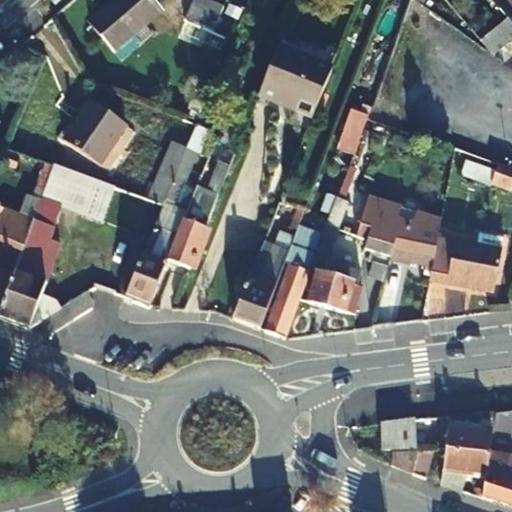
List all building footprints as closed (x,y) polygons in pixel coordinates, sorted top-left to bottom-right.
[(114,52),(160,13),(148,0),(119,0),(90,25),(114,52)] [(224,9),(202,0),(196,0),(187,22),(213,33),(224,9)] [(480,40),(493,56),(511,40),(511,23),(508,19),(480,40)] [(262,98),(290,109),(308,63),(282,52),(262,98)] [(308,63),(290,109),(315,120),(335,74),(308,63)] [(128,130),(93,105),(66,142),(102,168),(128,130)] [(352,170),(357,154),(355,153),(368,119),(352,112),(337,151),(331,148),(326,159),(352,170)] [(198,156),(188,151),(180,169),(164,208),(161,217),(143,260),(167,269),(169,263),(185,221),(185,220),(172,215),(184,187),(186,188),(198,156)] [(164,208),(180,169),(164,163),(149,203),(164,208)] [(212,215),(232,169),(220,164),(208,193),(211,195),(204,212),(212,215)] [(511,195),(511,193),(511,172),(500,168),(497,174),(468,164),(463,178),(511,195)] [(42,323),(62,310),(58,303),(54,301),(49,299),(44,297),(48,285),(46,285),(52,271),(46,268),(38,265),(43,252),(60,207),(97,221),(110,188),(54,167),(28,236),(0,311),(0,318),(31,330),(42,323)] [(331,222),(329,230),(337,233),(348,203),(340,200),(331,222)] [(164,208),(149,203),(145,211),(161,217),(164,208)] [(185,220),(185,221),(207,229),(212,215),(204,212),(190,206),(185,220)] [(289,253),(304,212),(291,207),(275,248),(289,253)] [(368,242),(384,247),(395,250),(406,253),(415,225),(367,211),(362,229),(371,231),(368,242)] [(418,216),(415,225),(406,253),(395,250),(393,259),(434,271),(440,243),(443,224),(440,223),(418,216)] [(169,263),(190,271),(207,229),(185,221),(169,263)] [(0,311),(28,236),(0,226),(0,311)] [(359,240),(368,242),(371,231),(362,229),(359,240)] [(326,235),(312,274),(321,277),(337,233),(329,230),(326,235)] [(482,236),(479,249),(504,254),(506,240),(482,236)] [(386,283),(393,259),(381,256),(384,247),(368,242),(359,240),(356,249),(371,254),(369,263),(374,264),(370,279),(386,283)] [(479,249),(440,243),(434,271),(432,283),(497,294),(504,254),(479,249)] [(381,256),(393,259),(395,250),(384,247),(381,256)] [(261,330),(289,253),(275,248),(269,265),(262,284),(251,279),(236,320),(261,330)] [(38,265),(46,268),(51,255),(43,252),(38,265)] [(143,260),(127,299),(127,301),(150,311),(167,269),(143,260)] [(262,284),(269,265),(258,262),(251,279),(262,284)] [(310,278),(312,274),(292,267),(268,333),(288,340),(310,278)] [(339,270),(335,281),(352,286),(355,274),(339,270)] [(352,286),(335,281),(321,277),(313,304),(354,316),(362,289),(352,286)] [(362,289),(354,316),(364,318),(373,292),(362,289)] [(68,306),(76,319),(93,309),(93,305),(89,296),(87,294),(68,306)] [(62,310),(42,323),(51,335),(76,319),(68,306),(62,310)] [(0,387),(0,403),(6,407),(15,388),(16,386),(4,380),(0,387)] [(484,502),(511,510),(511,486),(510,486),(511,473),(511,411),(497,414),(490,460),(487,479),(484,502)] [(448,454),(490,460),(497,414),(454,419),(448,454)] [(421,421),(387,424),(389,446),(422,442),(421,421)] [(487,479),(490,460),(448,454),(443,488),(463,494),(466,476),(487,479)] [(395,469),(427,481),(435,455),(395,455),(394,466),(395,469)]
